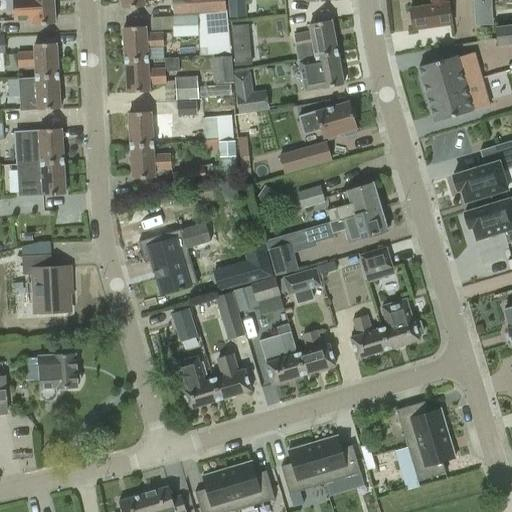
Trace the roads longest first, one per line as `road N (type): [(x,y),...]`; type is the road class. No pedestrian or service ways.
road 1 (residential): [(162,453),(103,242),(87,0)]
road 2 (residential): [(465,364),(365,0)]
road 3 (residential): [(162,453),(465,364)]
